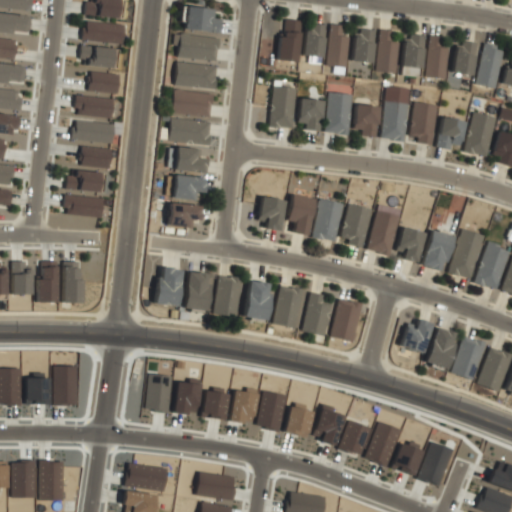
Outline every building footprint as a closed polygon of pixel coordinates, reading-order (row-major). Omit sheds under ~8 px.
[(0,0),(0,8),(28,9),(28,0),(0,0)] [(119,16),(119,0),(81,0),(81,15),(119,16)] [(217,19),(209,19),(209,9),(178,8),(178,31),(217,32),(217,19)] [(27,14),(0,13),(0,32),(9,32),(9,30),(27,31),(27,14)] [(297,21),(278,19),(274,60),(292,62),(297,21)] [(118,43),(120,24),(80,20),(78,39),(118,43)] [(319,57),(320,25),(301,24),(300,56),(319,57)] [(341,68),(345,36),(336,35),(337,26),(328,24),(322,66),(341,68)] [(370,30),(350,30),(350,63),(370,63),(370,30)] [(372,72),(392,74),(395,41),(387,41),(388,31),(377,30),(372,72)] [(417,69),(420,35),(401,33),(398,67),(417,69)] [(214,39),(173,35),(171,57),(212,61),(214,39)] [(421,77),(440,79),(444,47),(435,46),(437,36),(426,35),(421,77)] [(473,43),(453,39),(447,71),(467,75),(473,43)] [(500,47),(481,43),(471,84),(491,88),(500,47)] [(75,63),(113,67),(115,49),(77,44),(75,63)] [(511,52),(508,51),(498,83),(511,86),(511,52)] [(169,85),(209,90),(212,67),(172,62),(169,85)] [(86,91),(115,92),(116,73),(87,72),(86,91)] [(288,129),(292,88),(269,86),(265,127),(288,129)] [(209,96),(169,90),(166,112),(205,118),(209,96)] [(345,136),(348,95),(325,93),(321,134),(345,136)] [(73,115),(109,116),(110,97),(73,95),(73,115)] [(321,105),(299,98),(290,125),(312,132),(321,105)] [(381,99),(377,140),(400,143),(404,102),(381,99)] [(429,144),(432,104),(409,103),(407,143),(429,144)] [(375,107),(353,105),(350,136),(372,138),(375,107)] [(497,117),(511,121),(511,110),(500,107),(497,117)] [(492,117),(470,111),(460,152),(483,157),(492,117)] [(206,122),(165,119),(164,142),(205,144),(206,122)] [(457,149),(457,120),(435,120),(435,149),(457,149)] [(486,160),(509,167),(511,157),(511,137),(496,132),(486,160)] [(106,147),(77,147),(77,166),(106,166),(106,147)] [(196,158),(196,150),(172,147),(170,170),(201,174),(202,159),(196,158)] [(10,165),(0,164),(0,184),(8,185),(10,165)] [(72,176),(64,175),(62,188),(95,192),(98,172),(73,169),(72,176)] [(199,200),(201,179),(170,176),(167,197),(199,200)] [(98,198),(60,195),(58,214),(97,218),(98,198)] [(283,222),(290,224),(289,234),(303,236),(309,199),(287,195),(283,222)] [(259,229),(274,232),(281,202),(258,197),(253,220),(261,222),(259,229)] [(338,203),(316,199),(308,238),(331,242),(338,203)] [(186,229),(187,220),(195,221),(197,207),(166,203),(163,226),(186,229)] [(337,243),(360,248),(367,209),(344,204),(337,243)] [(363,250),(384,256),(395,216),(373,211),(363,250)] [(410,264),(421,236),(401,227),(389,255),(410,264)] [(480,235),(457,229),(444,273),(467,280),(480,235)] [(450,238),(429,230),(416,265),(437,273),(450,238)] [(470,283),(492,291),(507,251),(485,242),(470,283)] [(498,292),(511,296),(511,254),(510,254),(498,292)] [(28,260),(8,261),(9,294),(29,294),(28,260)] [(54,302),(54,261),(38,261),(38,278),(34,278),(34,302),(54,302)] [(174,269),(152,269),(152,306),(174,306),(174,269)] [(201,312),(206,275),(183,273),(178,310),(201,312)] [(239,279),(214,276),(209,315),(233,318),(239,279)] [(75,302),(75,280),(59,280),(59,302),(75,302)] [(268,285),(245,280),(238,318),(261,323),(268,285)] [(292,329),(299,290),(276,285),(269,325),(292,329)] [(328,298),(306,293),(298,332),(320,336),(328,298)] [(358,304),(336,299),(326,337),(348,342),(358,304)] [(411,328),(402,325),(396,348),(419,354),(428,325),(413,320),(411,328)] [(443,371),(452,334),(431,329),(421,365),(443,371)] [(481,344),(458,337),(447,374),(470,381),(481,344)] [(508,355),(485,348),(473,385),(495,393),(508,355)] [(511,357),(500,393),(511,396),(511,357)] [(75,365),(51,365),(49,403),(73,404),(75,365)] [(169,376),(146,373),(141,409),(164,412),(169,376)] [(170,411),(194,414),(197,379),(186,378),(185,383),(173,381),(170,411)] [(200,390),(199,412),(206,412),(206,418),(221,419),(224,387),(209,386),(209,390),(200,390)] [(243,391),(230,390),(226,419),(250,423),(254,388),(243,387),(243,391)] [(277,430),(281,393),(258,391),(254,427),(277,430)] [(310,408),(288,403),(281,431),(303,437),(310,408)] [(334,447),(357,455),(367,427),(345,419),(334,447)] [(362,458),(384,465),(396,428),(374,421),(362,458)] [(413,477),(435,486),(449,449),(427,440),(413,477)] [(395,442),(389,467),(411,473),(418,444),(405,441),(404,444),(395,442)] [(36,499),(59,500),(60,460),(36,459),(36,499)] [(122,486),(161,490),(163,467),(124,463),(122,486)] [(484,483),(511,490),(511,466),(499,464),(498,471),(487,468),(484,483)] [(232,477),(196,471),(193,494),(228,500),(232,477)] [(484,511),(504,511),(509,494),(479,487),(474,509),(484,511)] [(149,511),(152,495),(121,490),(119,504),(129,505),(127,511),(149,511)] [(319,511),(321,495),(285,492),(283,511),(319,511)] [(197,511),(226,511),(227,505),(198,503),(197,511)]
